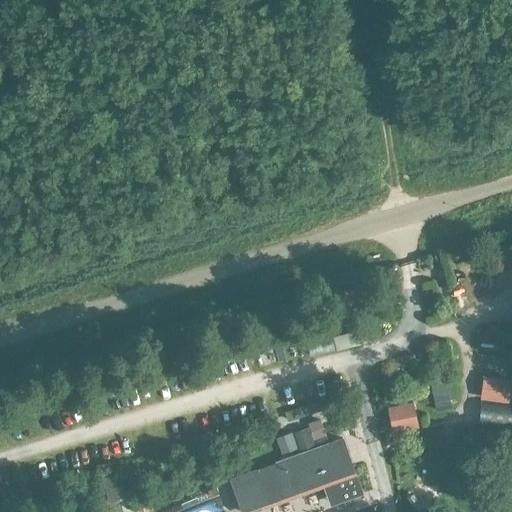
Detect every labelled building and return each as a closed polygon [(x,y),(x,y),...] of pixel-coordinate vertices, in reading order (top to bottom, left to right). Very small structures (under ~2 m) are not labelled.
[(362,342),(359,331),(335,337),(338,348),(340,348),(362,342)] [(337,348),(334,338),(308,345),(311,355),(337,348)] [(510,375),(486,373),(484,395),(508,397),(510,375)] [(417,422),(413,398),(391,403),(396,427),(417,422)] [(511,400),(481,399),(480,420),(511,421),(511,400)] [(311,421),(319,444),(324,443),(329,441),(321,417),(316,419),(311,421)] [(310,427),(295,432),(302,451),(317,445),(310,427)] [(478,429),(466,428),(465,436),(478,438),(479,430),(478,429)] [(292,433),(278,439),(284,452),(298,447),(292,433)] [(349,446),(347,441),(237,481),(244,498),(248,511),(259,511),(325,488),(329,486),(328,483),(331,482),(333,481),(334,484),(339,483),(342,492),(345,498),(347,503),(357,499),(367,496),(366,492),(360,475),(355,462),(353,456),(350,449),(349,446)] [(444,486),(449,489),(454,489),(458,486),(460,481),(459,476),(456,473),(451,471),(446,473),(443,477),(442,482),(444,486)] [(335,501),(345,498),(342,492),(339,483),(334,484),(333,481),(331,482),(328,483),(329,486),(335,501)] [(210,494),(213,500),(215,499),(219,498),(216,492),(210,494)] [(472,493),(463,492),(463,506),(472,506),(472,493)]
